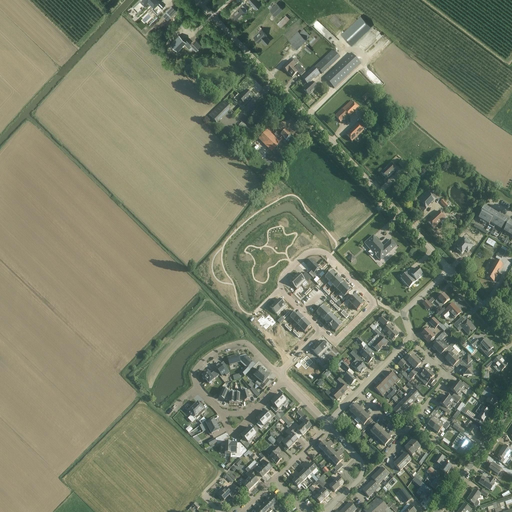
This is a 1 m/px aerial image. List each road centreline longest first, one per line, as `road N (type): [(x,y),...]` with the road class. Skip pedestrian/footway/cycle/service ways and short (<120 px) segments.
road 1 (tertiary): [(386,200),(195,0)]
road 2 (tertiary): [(436,511),(511,406)]
road 3 (residential): [(239,511),(327,426)]
road 4 (residential): [(276,372),(243,341),(198,365),(195,390)]
road 5 (residential): [(321,250),(304,253),(278,281),(319,329)]
